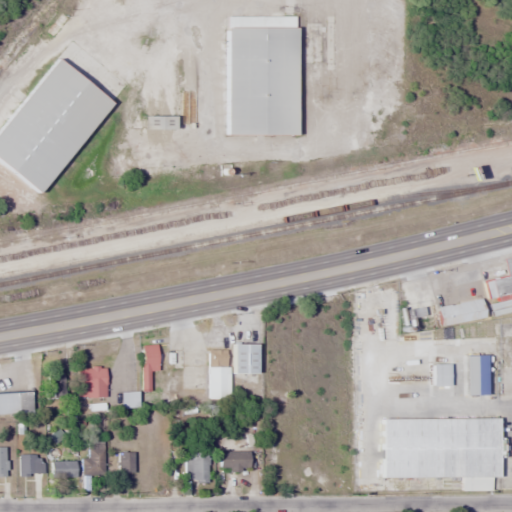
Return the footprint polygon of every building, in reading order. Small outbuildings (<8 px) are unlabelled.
[(293,16),(223,16),(223,135),(293,135),(293,16)] [(0,126),(0,163),(38,193),(108,100),(53,57),(0,126)] [(437,326),(482,317),(478,298),(433,308),(437,326)] [(254,373),(254,343),(230,343),(230,373),(254,373)] [(226,350),(207,350),(205,401),(224,401),(226,350)] [(85,397),(104,397),(104,369),(76,369),(76,385),(85,385),(85,397)] [(44,398),(63,398),(63,374),(43,374),(44,398)] [(0,413),(30,413),(30,393),(0,393),(0,413)] [(459,478),(459,490),(488,490),(488,477),(495,477),(496,419),(379,418),(379,477),(459,478)] [(103,442),(87,442),(87,459),(80,459),(80,476),(103,476),(103,442)] [(247,451),(217,451),(217,470),(247,470),(247,451)] [(131,452),(116,452),(116,473),(131,473),(131,452)] [(206,452),(184,452),(184,482),(206,482),(206,452)] [(17,479),(35,479),(35,455),(17,455),(17,479)] [(49,461),(49,477),(74,477),(74,461),(49,461)]
